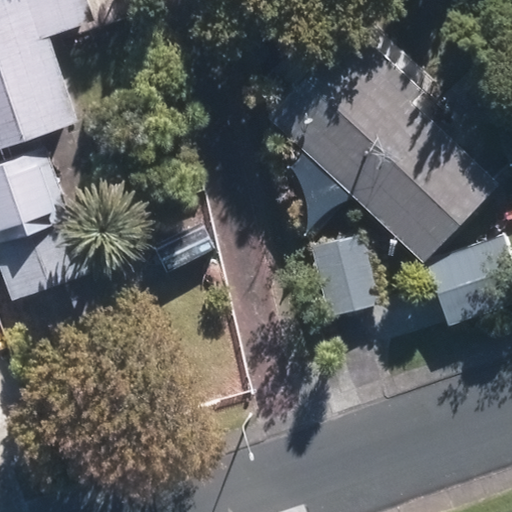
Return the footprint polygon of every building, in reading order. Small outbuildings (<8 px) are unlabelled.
[(101,0),(0,0),(0,146),(88,116),(58,31),(107,14),(101,0)] [(372,47),(307,110),(442,246),(506,182),(372,47)] [(58,149),(0,168),(0,220),(23,290),(96,266),(58,149)] [(377,239),(336,246),(347,306),(387,299),(377,239)] [(511,244),(447,267),(463,312),(511,295),(511,244)]
